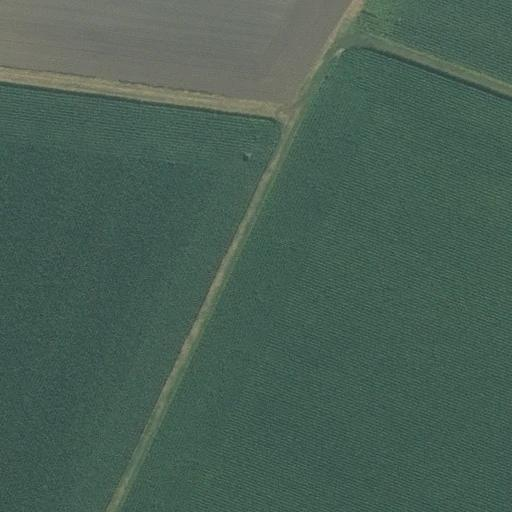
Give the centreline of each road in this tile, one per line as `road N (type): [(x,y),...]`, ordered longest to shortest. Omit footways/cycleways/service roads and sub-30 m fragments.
road 1 (track): [(0,75),(293,113),(339,30),(511,92)]
road 2 (track): [(293,113),(109,511)]
